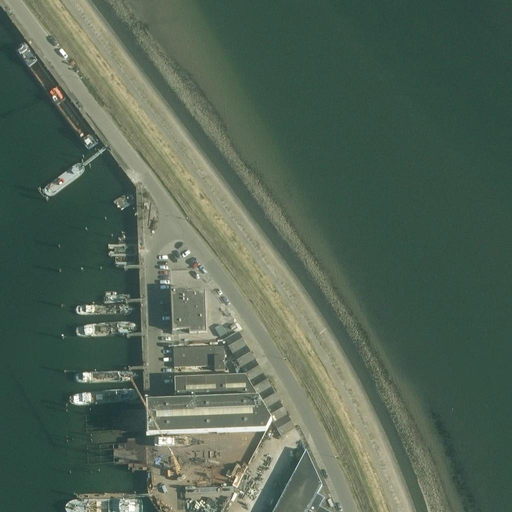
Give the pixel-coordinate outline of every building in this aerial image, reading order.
[(188,290),(172,291),(173,332),(174,332),(174,336),(206,334),(205,293),(188,294),(188,290)] [(221,326),(215,329),(220,338),(226,335),(221,326)] [(225,341),(229,348),(243,340),(238,333),(225,341)] [(247,347),(243,340),(229,348),(233,355),(247,347)] [(233,355),(237,362),(251,354),(247,347),(233,355)] [(224,348),(214,348),(173,350),(174,369),(215,368),(215,372),(225,372),(224,348)] [(255,361),(251,354),(237,362),(241,369),(255,361)] [(241,369),(245,376),(259,368),(255,361),(241,369)] [(245,376),(246,377),(249,383),(263,375),(259,368),(245,376)] [(249,383),(253,390),(267,382),(263,375),(249,383)] [(272,422),(269,417),(265,410),(261,404),(257,397),(253,390),(249,383),(246,377),(175,380),(176,403),(147,404),(148,420),(149,437),(267,433),(272,422)] [(267,382),(253,390),(257,397),(271,389),(267,382)] [(257,397),(261,404),(275,396),(271,389),(257,397)] [(275,396),(261,404),(265,410),(279,402),(275,396)] [(265,410),(269,417),(283,409),(279,402),(265,410)] [(283,409),(269,417),(272,422),(273,424),(287,416),(283,409)] [(273,424),(277,431),(291,423),(287,416),(273,424)] [(295,430),(291,423),(277,431),(281,438),(295,430)] [(306,452),(295,473),(274,511),(323,511),(319,510),(324,500),(317,496),(322,487),(306,452)] [(209,481),(224,481),(224,466),(208,467),(209,481)] [(238,510),(241,503),(232,498),(228,505),(238,510)]
